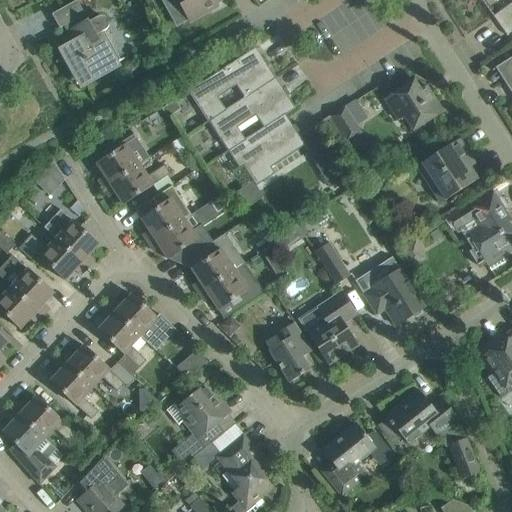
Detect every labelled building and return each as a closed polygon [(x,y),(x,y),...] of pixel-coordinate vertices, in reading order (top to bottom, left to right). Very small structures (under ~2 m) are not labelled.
[(162,0),(177,25),(188,19),(190,22),(209,12),(207,9),(222,0),(162,0)] [(120,61),(110,44),(104,31),(105,31),(107,30),(108,28),(108,27),(108,25),(108,23),(108,22),(107,20),(106,19),(104,18),(102,17),(100,17),(99,18),(97,18),(89,23),(77,1),(69,5),(52,15),(60,29),(63,27),(66,32),(57,37),(65,52),(60,55),(77,85),(120,61)] [(511,2),(492,16),(507,36),(508,35),(508,34),(511,31),(511,2)] [(255,48),(188,91),(208,121),(201,126),(202,126),(226,110),(218,98),(236,86),(244,99),(275,78),(255,48)] [(511,94),(511,57),(503,63),(511,76),(511,93),(511,94)] [(226,110),(202,126),(202,127),(209,122),(228,151),(221,155),(221,156),(245,140),(237,127),(256,116),(264,128),(295,108),(275,78),(244,99),(226,110)] [(413,131),(425,123),(442,112),(430,93),(424,97),(414,81),(384,99),(398,121),(404,117),(413,131)] [(354,102),(331,117),(347,141),(360,133),(356,126),(366,120),(354,102)] [(228,152),(238,167),(231,172),(232,173),(243,166),(256,186),(274,174),(270,168),(305,145),(285,115),(295,108),(221,156),(221,157),(228,152)] [(101,185),(103,189),(140,165),(132,153),(142,147),(131,129),(100,149),(101,150),(102,150),(104,149),(109,156),(105,158),(96,164),(104,176),(99,179),(102,184),(101,185)] [(440,204),(461,191),(478,180),(464,160),(470,156),(459,139),(416,167),(440,204)] [(329,157),(316,165),(329,187),(343,178),(329,157)] [(140,165),(103,189),(106,193),(108,192),(111,196),(115,194),(123,205),(153,186),(153,185),(170,174),(164,166),(147,177),(140,165)] [(157,208),(141,219),(149,231),(144,234),(147,238),(145,239),(148,243),(184,219),(191,215),(172,186),(152,199),(157,208)] [(480,197),(459,210),(446,219),(454,232),(472,220),(478,228),(466,236),(474,248),(467,253),(476,267),(483,262),(489,273),(507,262),(500,252),(501,251),(503,253),(511,247),(511,229),(505,217),(507,216),(498,200),(487,207),(480,197)] [(57,207),(50,215),(65,229),(56,239),(87,268),(91,265),(90,263),(93,259),(89,256),(99,245),(57,207)] [(184,219),(148,243),(151,248),(152,247),(155,251),(160,248),(168,260),(180,251),(186,260),(202,250),(213,242),(207,234),(201,225),(192,231),(184,219)] [(0,231),(0,248),(6,254),(14,246),(0,231)] [(208,258),(191,269),(199,281),(194,284),(197,289),(195,290),(198,294),(235,270),(244,264),(225,234),(213,242),(202,250),(208,258)] [(84,272),(87,268),(56,239),(46,249),(31,235),(24,243),(39,257),(65,281),(75,271),(79,274),(82,271),(84,272)] [(411,242),(398,250),(410,268),(425,258),(413,240),(411,242)] [(351,276),(329,243),(314,253),(335,286),(351,276)] [(272,246),(262,252),(270,264),(280,258),(277,254),(272,246)] [(54,293),(39,280),(27,269),(12,255),(5,263),(20,277),(11,287),(43,317),(46,313),(44,311),(48,308),(44,304),(54,293)] [(376,267),(383,280),(371,288),(372,290),(364,295),(377,315),(385,310),(396,327),(409,318),(425,308),(414,291),(400,269),(392,257),(376,267)] [(235,270),(198,294),(201,298),(203,297),(206,302),(210,299),(218,310),(231,302),(235,300),(240,308),(264,293),(244,264),(235,270)] [(39,320),(43,317),(11,287),(1,297),(0,296),(0,310),(20,329),(30,319),(34,323),(38,319),(39,320)] [(308,332),(318,348),(330,364),(357,346),(342,324),(355,315),(340,292),(316,308),(318,311),(302,322),(309,331),(308,332)] [(109,307),(141,337),(150,327),(165,340),(172,333),(131,294),(121,305),(117,301),(114,305),(112,304),(109,307)] [(141,337),(109,307),(105,311),(107,312),(103,316),(107,320),(98,330),(112,344),(124,355),(139,368),(146,361),(131,347),(141,337)] [(312,351),(309,346),(295,323),(277,334),(282,342),(269,350),(284,375),(282,377),(288,387),(298,381),(296,378),(310,370),(302,358),(312,351)] [(501,398),(511,390),(511,330),(504,336),(506,340),(500,344),(496,337),(474,352),(491,375),(487,378),(501,398)] [(0,351),(9,342),(0,333),(0,362),(1,361),(0,360),(0,359),(3,356),(0,353),(0,351)] [(109,371),(110,371),(83,346),(74,356),(70,352),(66,356),(65,355),(61,358),(93,388),(102,378),(117,392),(124,385),(109,371)] [(50,382),(65,395),(76,407),(77,406),(91,420),(98,413),(83,399),(93,388),(61,358),(58,362),(59,364),(56,367),(59,371),(50,382)] [(188,358),(175,369),(186,379),(198,369),(188,358)] [(218,410),(222,407),(204,385),(186,400),(180,399),(166,410),(178,425),(183,422),(191,432),(191,431),(196,438),(174,455),(183,466),(223,434),(216,425),(229,415),(228,414),(224,417),(218,410)] [(389,423),(392,427),(393,426),(408,444),(430,427),(446,448),(448,446),(461,479),(479,472),(465,439),(462,440),(455,421),(458,419),(442,399),(431,407),(418,390),(385,416),(390,422),(389,423)] [(13,410),(45,439),(55,429),(70,443),(77,436),(36,397),(26,407),(22,404),(18,407),(17,406),(13,410)] [(12,422),(2,433),(14,444),(9,449),(10,451),(41,486),(54,471),(52,469),(56,464),(50,458),(57,450),(45,439),(13,410),(10,413),(12,415),(8,419),(12,422)] [(375,432),(367,438),(357,425),(323,452),(335,466),(324,475),(342,496),(366,476),(356,464),(370,453),(379,465),(393,454),(375,432)] [(238,503),(231,508),(234,511),(258,511),(260,511),(255,504),(274,489),(263,475),(272,467),(254,444),(253,446),(243,434),(215,457),(239,487),(231,494),(238,503)] [(85,493),(76,501),(84,510),(86,508),(89,511),(118,511),(125,507),(115,495),(114,494),(116,492),(109,484),(107,486),(102,480),(114,470),(104,459),(101,456),(77,483),(85,493)] [(158,488),(165,480),(150,466),(143,473),(158,488)] [(211,511),(196,493),(187,501),(195,511),(211,511)] [(453,500),(440,509),(442,511),(472,511),(468,506),(453,500)]
